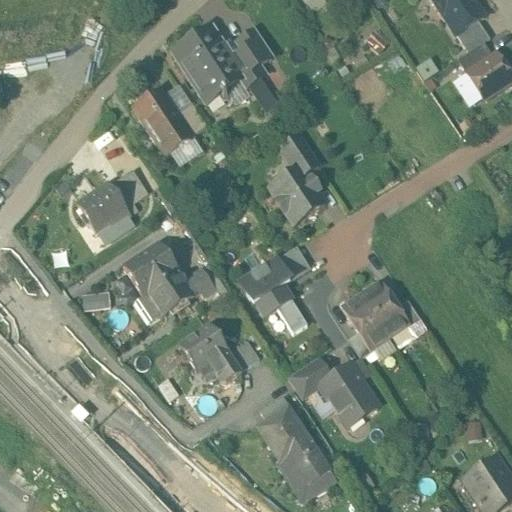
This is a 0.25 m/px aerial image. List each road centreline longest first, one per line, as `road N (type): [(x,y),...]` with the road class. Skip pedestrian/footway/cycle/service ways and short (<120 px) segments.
road 1 (secondary): [(0,282),(94,395),(217,511)]
road 2 (residential): [(0,223),(185,0)]
road 3 (residential): [(341,249),(368,214),(511,125)]
